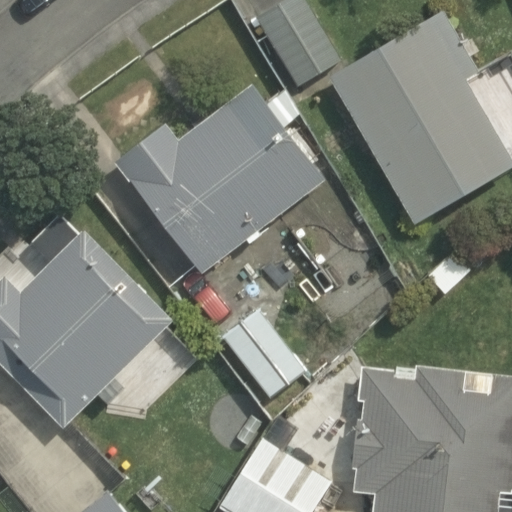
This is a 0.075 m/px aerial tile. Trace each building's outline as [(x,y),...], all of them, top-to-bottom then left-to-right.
[(302,0),(276,0),(255,15),(299,79),(338,51),(302,0)] [(511,142),(432,8),(329,69),(419,220),(511,164),(511,142)] [(114,152),(200,267),(320,177),(245,77),(180,125),(169,111),(114,152)] [(12,263),(0,274),(0,357),(63,424),(181,312),(92,218),(27,279),(12,263)] [(258,305),(224,332),(275,398),(310,370),(258,305)] [(511,481),(511,366),(356,361),(351,487),(373,488),(372,511),(494,511),(495,481),(511,481)] [(259,438),(219,503),(233,511),(316,511),(333,484),(259,438)] [(132,511),(112,484),(74,511),(132,511)]
